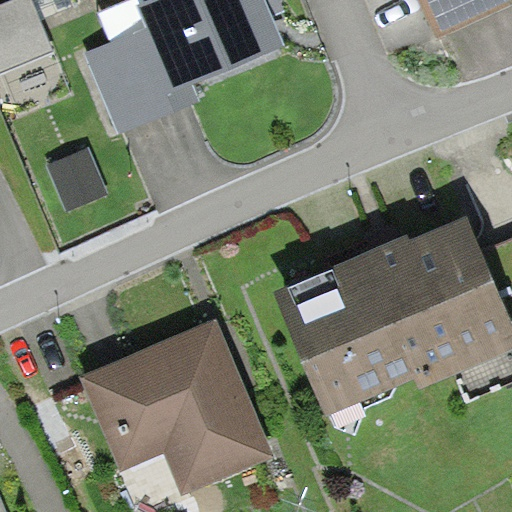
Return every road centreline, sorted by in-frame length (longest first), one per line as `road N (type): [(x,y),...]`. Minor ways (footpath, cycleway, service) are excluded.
road 1 (residential): [(0,311),(393,134)]
road 2 (residential): [(393,134),(343,0)]
road 3 (residential): [(393,134),(511,85)]
